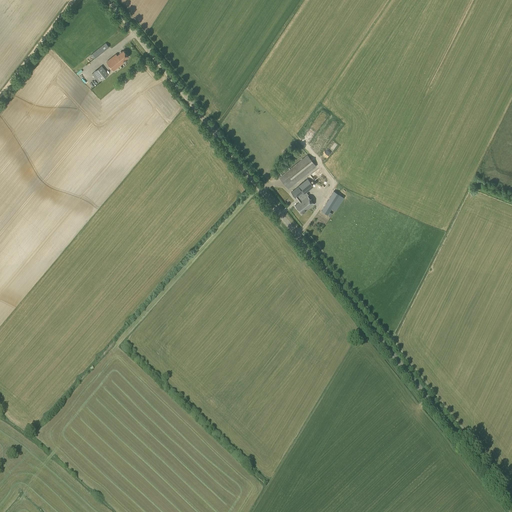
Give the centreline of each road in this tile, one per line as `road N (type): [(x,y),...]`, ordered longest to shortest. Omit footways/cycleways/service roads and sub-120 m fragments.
road 1 (unclassified): [(511,506),(106,0)]
road 2 (track): [(0,99),(76,0)]
